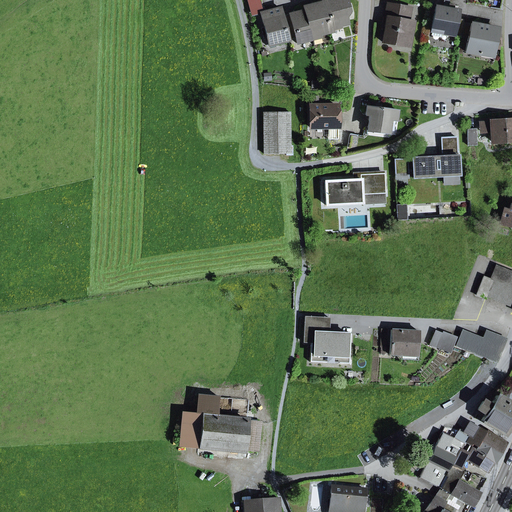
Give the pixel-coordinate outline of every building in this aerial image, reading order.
[(260,13),(262,13),(258,0),(247,0),(251,15),(260,13)] [(322,0),(323,2),(330,28),(347,24),(344,13),(349,12),(345,0),(322,0)] [(330,28),(323,2),(304,7),(305,10),(312,36),(331,32),(330,28)] [(382,42),(408,47),(413,22),(408,21),(410,8),(386,4),(383,23),(386,23),(382,42)] [(453,35),(454,33),(461,35),(463,22),(464,20),(456,18),(457,13),(452,12),(448,11),(448,9),(436,7),(431,35),(441,37),(442,33),(453,35)] [(275,44),(288,40),(287,35),(282,16),(280,8),(262,13),(260,13),(268,41),(274,39),(275,44)] [(312,36),(305,10),(282,16),(287,35),(294,34),(295,38),(297,43),(306,41),(306,38),(312,36)] [(481,51),(491,53),(495,28),(485,26),(480,25),(463,22),(461,35),(461,37),(468,38),(465,52),(480,55),(481,51)] [(310,139),(337,139),(337,106),(310,106),(310,139)] [(397,111),(367,107),(365,115),(369,116),(368,129),(371,129),(385,131),(389,131),(390,120),(396,121),(397,111)] [(263,113),(263,154),(290,153),(290,113),(263,113)] [(499,122),(490,122),(490,123),(491,131),(492,142),(511,140),(511,121),(511,122),(511,118),(499,119),(499,122)] [(481,132),(491,131),(490,123),(480,124),(481,132)] [(467,130),(468,146),(476,145),(475,129),(467,130)] [(347,148),(356,150),(358,135),(350,134),(347,148)] [(441,138),(442,154),(457,153),(456,137),(441,138)] [(458,172),(458,156),(411,159),(412,169),(408,170),(407,159),(394,160),(395,175),(408,174),(408,173),(412,172),(412,174),(413,174),(458,172)] [(352,180),(360,180),(360,175),(384,174),(384,171),(352,173),(352,180)] [(443,185),(459,185),(458,172),(413,174),(413,178),(443,177),(443,185)] [(362,204),(361,195),(385,194),(384,174),(360,175),(360,180),(352,180),(324,182),(326,205),(362,204)] [(362,205),(386,204),(385,194),(361,195),(362,204),(362,205)] [(504,210),(500,223),(511,226),(511,203),(511,204),(509,211),(504,210)] [(407,220),(406,205),(396,205),(397,220),(407,220)] [(511,272),(495,266),(490,279),(493,281),(494,278),(511,285),(511,272)] [(476,295),(486,299),(487,296),(493,281),(490,279),(483,277),(476,295)] [(511,298),(511,285),(494,278),(493,281),(487,296),(510,305),(511,298)] [(350,334),(329,333),(329,318),(304,317),(303,343),(311,343),(310,362),(323,363),(323,357),(336,357),(336,363),(349,364),(350,334)] [(402,352),(418,353),(419,332),(391,330),(389,355),(402,356),(402,352)] [(434,332),(429,345),(450,353),(456,339),(442,333),(441,335),(434,332)] [(497,362),(506,340),(485,332),(482,340),(461,332),(456,346),(497,362)] [(481,420),(504,435),(511,421),(511,405),(496,396),(490,406),(483,401),(477,410),(485,414),(481,420)] [(199,446),(202,416),(202,413),(182,412),(179,447),(199,449),(199,446)] [(202,416),(199,446),(256,452),(259,422),(202,416)] [(463,432),(469,435),(472,437),(477,428),(469,423),(463,432)] [(482,427),(479,425),(477,428),(472,437),(498,454),(504,444),(481,430),(482,427)] [(460,449),(461,450),(465,442),(469,435),(463,432),(460,430),(451,443),(450,444),(460,449)] [(483,456),(493,462),(498,454),(472,437),(469,435),(465,442),(470,445),(471,443),(476,446),(474,450),(483,456)] [(455,459),(460,449),(450,444),(451,443),(442,438),(436,449),(453,458),(455,459)] [(434,448),(428,461),(446,471),(453,458),(436,449),(434,448)] [(467,461),(486,473),(493,462),(483,456),(474,450),(471,448),(468,454),(471,455),(467,461)] [(461,450),(460,449),(455,459),(450,467),(458,471),(463,460),(467,454),(461,450)] [(456,481),(461,473),(458,471),(450,467),(445,477),(447,478),(441,488),(450,494),(470,507),(478,494),(456,481)] [(362,511),(364,490),(332,487),(329,511),(362,511)] [(451,511),(454,509),(444,503),(450,494),(441,488),(423,511),(451,511)] [(243,511),(278,511),(278,498),(242,501),(243,511)]
